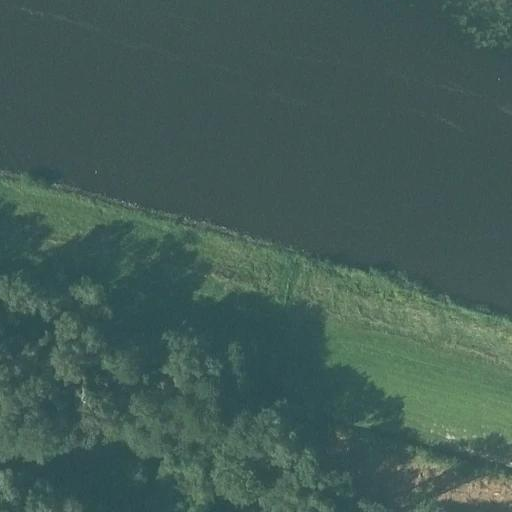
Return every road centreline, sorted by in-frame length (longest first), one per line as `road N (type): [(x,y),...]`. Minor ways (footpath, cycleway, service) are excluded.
road 1 (track): [(0,258),(158,290),(292,337)]
road 2 (track): [(511,385),(381,348),(292,337)]
